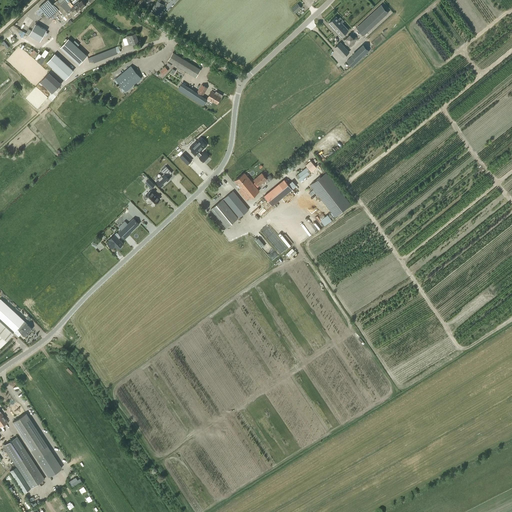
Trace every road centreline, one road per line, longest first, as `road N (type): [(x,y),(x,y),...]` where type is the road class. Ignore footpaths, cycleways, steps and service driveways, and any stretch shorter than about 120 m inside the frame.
road 1 (tertiary): [(0,371),(55,330),(215,175),(245,80)]
road 2 (unknown): [(0,380),(63,469),(44,492),(57,511)]
road 3 (tertiary): [(245,80),(114,0)]
